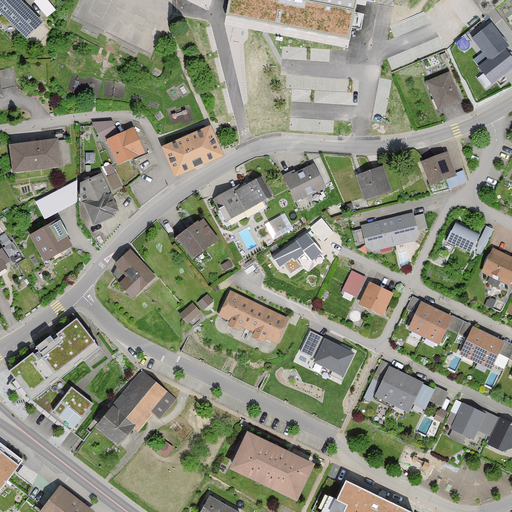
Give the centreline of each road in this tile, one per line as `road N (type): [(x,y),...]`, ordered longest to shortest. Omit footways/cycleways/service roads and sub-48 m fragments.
road 1 (residential): [(78,291),(130,340),(339,439),(356,463),(456,511)]
road 2 (unclassified): [(262,147),(401,144),(489,116)]
road 3 (residential): [(0,130),(133,115),(147,125),(177,194)]
road 4 (residential): [(159,0),(203,14),(262,147)]
road 5 (secondary): [(0,415),(129,511)]
road 6 (residential): [(241,284),(379,348)]
road 7 (residential): [(379,348),(511,411)]
road 8 (unclassified): [(78,291),(177,194)]
